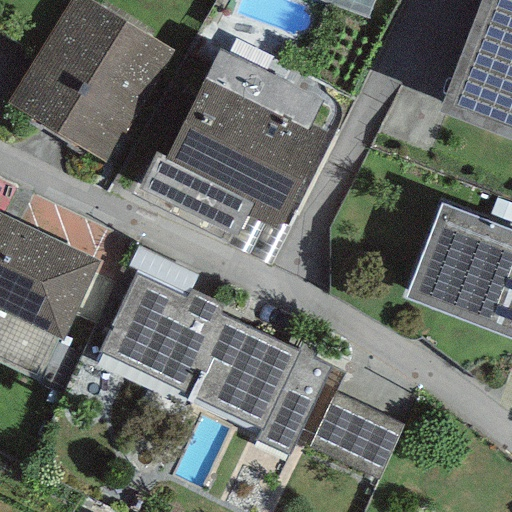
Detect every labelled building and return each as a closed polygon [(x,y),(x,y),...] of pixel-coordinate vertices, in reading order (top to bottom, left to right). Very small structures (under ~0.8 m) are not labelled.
[(98,0),(67,0),(7,95),(104,157),(174,48),(98,0)] [(343,0),(362,9),(366,0),(343,0)] [(511,0),(476,0),(438,97),(511,126),(511,0)] [(220,41),(206,69),(307,120),(310,113),(321,92),(220,41)] [(307,120),(206,69),(164,147),(156,143),(133,190),(230,236),(246,204),(275,218),(326,123),(310,113),(307,120)] [(511,221),(441,194),(405,288),(511,329),(511,221)] [(0,360),(37,379),(97,257),(0,209),(0,360)] [(186,295),(135,270),(99,345),(261,424),(255,434),(288,450),(331,362),(220,309),(224,300),(191,284),(186,295)] [(343,382),(317,436),(387,470),(413,415),(343,382)]
